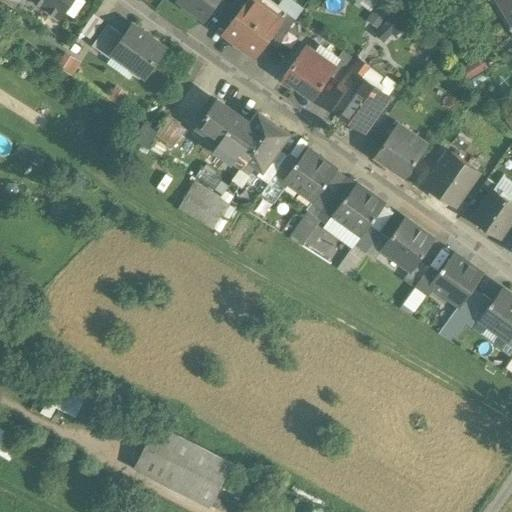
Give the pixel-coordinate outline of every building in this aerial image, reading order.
[(72,0),(31,0),(59,19),(72,0)] [(178,0),(206,19),(219,0),(178,0)] [(255,0),(249,0),(239,14),(224,35),(254,56),(260,49),(269,36),(281,18),(255,0)] [(234,0),(230,7),(239,14),(249,0),(234,0)] [(511,0),(490,0),(511,37),(511,0)] [(379,28),(374,34),(385,43),(398,28),(373,7),(365,17),(379,28)] [(295,20),(285,12),(281,18),(269,36),(279,43),(295,20)] [(103,22),(93,15),(80,32),(90,40),(103,22)] [(108,26),(92,48),(110,61),(114,55),(113,54),(125,37),(108,26)] [(165,49),(132,26),(125,37),(113,54),(114,55),(132,68),(134,75),(140,78),(146,76),(165,49)] [(269,56),(279,43),(269,36),(260,49),(269,56)] [(333,68),(305,48),(302,53),(301,52),(297,57),(298,58),(285,76),(314,97),(321,86),(322,87),(324,83),(324,82),(326,79),(330,74),(334,69),(333,68)] [(56,66),(72,76),(81,62),(65,53),(56,66)] [(344,53),(333,68),(334,69),(330,74),(340,82),(354,61),(344,53)] [(340,82),(336,86),(346,94),(358,76),(359,77),(368,65),(357,57),(354,61),(340,82)] [(330,74),(326,79),(336,86),(340,82),(330,74)] [(359,77),(358,76),(346,94),(335,109),(365,129),(388,97),(359,77)] [(251,124),(217,100),(200,125),(221,140),(215,148),(229,157),(241,138),(251,124)] [(172,111),(156,131),(170,142),(186,121),(172,111)] [(251,124),(241,138),(229,157),(242,167),(273,124),(258,114),(251,124)] [(145,149),(156,131),(137,119),(126,136),(145,149)] [(273,124),(242,167),(250,173),(257,164),(263,169),(270,158),(275,151),(287,134),(273,124)] [(425,146),(396,126),(377,153),(407,173),(425,146)] [(158,137),(149,152),(176,171),(180,164),(196,175),(208,158),(194,149),(188,158),(158,137)] [(334,170),(307,150),(297,164),(296,163),(293,166),(290,170),(284,180),(285,180),(311,199),(312,200),(319,191),(334,170)] [(285,159),(275,151),(270,158),(280,165),(281,164),(284,160),(285,159)] [(478,170),(451,151),(427,186),(454,205),(478,170)] [(263,169),(259,174),(269,181),(280,165),(270,158),(263,169)] [(293,166),(284,160),(281,164),(290,170),(293,166)] [(256,177),(259,174),(263,169),(257,164),(250,173),(256,177)] [(269,181),(268,183),(278,190),(285,180),(284,180),(290,170),(281,164),(280,165),(269,181)] [(345,178),(334,170),(319,191),(330,199),(345,178)] [(511,186),(496,175),(488,186),(494,189),(511,202),(511,186)] [(356,185),(345,178),(330,199),(339,205),(345,197),(346,198),(356,185)] [(228,204),(195,183),(178,209),(212,230),(228,204)] [(383,205),(356,185),(346,198),(345,197),(339,205),(332,215),(333,216),(360,235),(361,235),(367,226),(370,222),(383,205)] [(511,202),(494,189),(473,219),(499,238),(511,219),(511,202)] [(319,191),(312,200),(311,199),(304,209),(317,218),(330,199),(319,191)] [(330,199),(317,218),(327,225),(333,216),(332,215),(339,205),(330,199)] [(333,216),(327,225),(353,244),(360,235),(333,216)] [(432,240),(404,220),(395,233),(394,232),(390,236),(388,240),(384,245),(381,250),(410,270),(417,261),(432,240)] [(381,230),(370,222),(367,226),(379,234),(381,230)] [(367,226),(361,235),(360,235),(353,244),(366,253),(376,239),(379,234),(367,226)] [(390,236),(381,230),(379,234),(388,240),(390,236)] [(388,240),(379,234),(376,239),(384,245),(388,240)] [(374,259),(381,250),(384,245),(376,239),(366,253),(374,259)] [(366,253),(353,244),(336,268),(348,277),(366,253)] [(481,275),(454,255),(444,269),(443,268),(438,275),(430,286),(458,305),(459,306),(467,296),(481,275)] [(410,270),(402,280),(415,288),(418,284),(429,268),(417,261),(410,270)] [(438,275),(429,268),(418,284),(427,290),(430,286),(438,275)] [(418,284),(415,288),(410,294),(417,300),(427,290),(418,284)] [(511,295),(501,288),(492,302),(492,301),(486,309),(482,315),(478,320),(507,340),(508,341),(511,335),(511,295)] [(410,294),(400,309),(408,314),(417,300),(410,294)] [(458,305),(438,333),(450,341),(473,309),(477,303),(467,296),(459,306),(458,305)] [(486,309),(477,303),(473,309),(482,315),(486,309)] [(478,320),(482,315),(473,309),(450,341),(460,347),(478,320)] [(511,335),(508,341),(507,340),(501,349),(511,357),(511,335)] [(90,391),(58,375),(53,384),(57,385),(42,414),(53,420),(59,408),(76,418),(90,391)] [(232,463),(156,424),(133,469),(209,507),(232,463)] [(0,451),(11,457),(20,441),(0,430),(0,451)]
